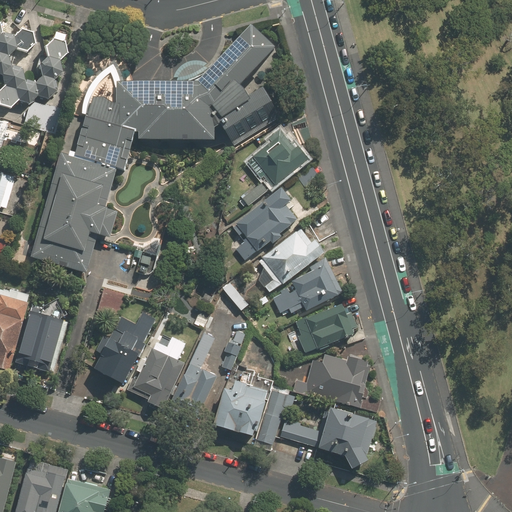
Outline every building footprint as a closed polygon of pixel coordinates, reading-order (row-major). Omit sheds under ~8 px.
[(119,84),(118,106),(95,100),(90,119),(88,118),(76,157),(125,171),(136,134),(141,134),(140,141),(215,142),(215,130),(221,126),(226,133),(234,146),(269,125),(261,111),(240,89),(276,51),(252,29),(199,85),(119,84)] [(21,31),(13,39),(16,49),(27,53),(35,45),(33,34),(21,31)] [(2,36),(0,37),(0,55),(8,58),(12,53),(16,49),(13,39),(2,36)] [(54,40),(46,47),(48,58),(60,62),(67,53),(65,43),(54,40)] [(0,75),(3,76),(10,68),(9,61),(8,58),(0,55),(0,75)] [(48,58),(41,66),(43,77),(54,80),(62,72),(60,62),(48,58)] [(10,68),(3,76),(5,86),(16,89),(24,81),(22,71),(10,68)] [(43,77),(35,85),(38,95),(49,98),(57,91),(54,80),(43,77)] [(24,81),(16,89),(19,99),(30,103),(38,95),(35,85),(24,81)] [(5,86),(0,90),(0,103),(11,107),(19,99),(16,89),(5,86)] [(306,162),(283,134),(279,131),(269,140),(272,143),(248,164),(261,179),(264,177),(275,189),(306,162)] [(117,171),(62,155),(33,258),(88,274),(99,235),(101,236),(101,235),(111,238),(119,212),(106,208),(117,171)] [(11,176),(3,174),(0,172),(0,207),(1,208),(11,176)] [(242,199),(249,208),(268,192),(261,184),(242,199)] [(280,235),(298,220),(286,206),(292,201),(281,188),(236,226),(248,239),(235,250),(245,262),(257,252),(258,254),(261,252),(271,243),(273,245),(282,237),(280,235)] [(262,258),(264,260),(261,263),(264,268),(259,281),(271,293),(282,285),(321,257),(325,254),(316,241),(312,244),(301,230),(262,258)] [(293,282),(295,285),(280,292),(281,295),(273,299),(280,313),(289,309),(291,314),(305,307),(307,311),(343,294),(326,258),(310,266),(313,272),(293,282)] [(226,293),(239,309),(242,312),(249,305),(230,284),(223,290),(226,293)] [(0,368),(9,371),(14,352),(29,302),(27,302),(28,295),(5,288),(4,292),(0,290),(0,368)] [(239,309),(226,293),(218,309),(235,318),(239,309)] [(306,353),(317,349),(354,335),(352,330),(357,329),(351,312),(346,314),(343,305),(307,319),(295,323),(306,353)] [(30,310),(17,353),(51,363),(64,320),(30,310)] [(161,321),(143,311),(135,326),(122,319),(112,339),(105,336),(96,352),(102,355),(94,370),(125,387),(161,321)] [(231,343),(228,342),(224,353),(227,354),(222,368),(233,372),(247,334),(236,330),(231,343)] [(189,366),(168,407),(195,422),(216,384),(220,377),(203,368),(202,367),(216,339),(205,333),(189,366)] [(186,365),(185,365),(154,348),(138,378),(135,376),(130,386),(128,390),(149,401),(148,403),(160,410),(161,411),(186,365)] [(363,384),(368,363),(325,353),(323,362),(313,359),(307,383),(296,380),(293,392),(362,409),(367,385),(363,384)] [(288,394),(237,380),(234,391),(224,388),(213,427),(273,444),(288,394)] [(377,422),(358,416),(327,406),(319,431),(286,420),(280,436),(345,457),(352,470),(368,461),(366,458),(377,422)] [(0,511),(4,511),(16,463),(0,459),(0,511)] [(57,511),(68,469),(31,460),(17,511),(57,511)] [(104,511),(110,491),(69,480),(60,511),(104,511)]
